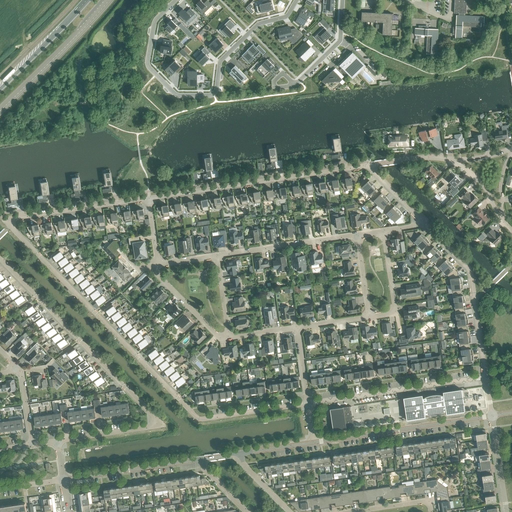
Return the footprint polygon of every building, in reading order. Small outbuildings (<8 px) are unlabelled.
[(197,6),(196,7),(202,14),(212,6),(207,1),(204,4),(200,0),(196,4),(197,6)] [(263,4),(255,6),(257,14),(273,9),(270,0),(265,0),(262,1),(263,4)] [(323,0),(323,3),(327,3),(326,10),(327,10),(333,10),(333,0),(323,0)] [(459,13),(459,15),(464,16),(464,14),(466,14),(466,0),(454,0),(454,3),(455,3),(455,5),(454,5),(454,13),(459,13)] [(481,0),(481,9),(492,9),(488,0),(481,0)] [(183,9),(178,13),(180,15),(178,16),(185,23),(195,13),(190,8),(186,12),(183,9)] [(307,10),(306,13),(302,10),(295,22),(302,28),(310,15),(313,17),(314,14),(307,10)] [(361,21),(366,21),(382,22),(382,20),(385,20),(384,29),(383,29),(382,35),(391,35),(393,14),(385,13),(385,15),(371,14),(367,14),(367,12),(362,12),(361,21)] [(484,17),(464,16),(459,15),(458,18),(456,18),(455,28),(453,28),(453,35),(455,35),(455,38),(462,39),(462,26),(481,27),(481,23),(484,23),(484,17)] [(168,25),(165,28),(169,33),(173,30),(177,26),(176,25),(179,22),(175,18),(172,21),(171,20),(167,24),(168,25)] [(230,20),(219,30),(226,37),(227,36),(229,38),(234,34),(230,30),(235,25),(230,20)] [(290,26),(278,30),(281,40),(292,37),(296,41),(298,39),(301,36),(297,32),(296,33),(292,34),(290,26)] [(438,34),(435,33),(436,29),(428,29),(425,29),(425,26),(419,26),(419,28),(415,28),(415,35),(427,36),(426,54),(430,54),(430,57),(436,57),(438,34)] [(321,36),(317,39),(322,44),(331,35),(324,28),(318,33),(321,36)] [(223,44),(217,38),(215,41),(214,40),(211,43),(212,43),(209,46),(215,52),(223,44)] [(162,45),(161,51),(171,53),(172,46),(171,46),(171,44),(172,44),(172,40),(164,39),(163,43),(164,43),(163,45),(162,45)] [(300,56),(298,59),(301,62),(304,60),(305,61),(315,51),(306,42),(299,48),(302,51),(298,54),(300,56)] [(247,51),(242,56),(247,61),(252,56),(254,58),(260,52),(262,54),(265,51),(258,45),(256,47),(253,44),(249,48),(250,48),(248,49),(247,50),(247,51)] [(201,50),(194,57),(201,64),(208,57),(205,54),(208,51),(203,46),(200,49),(201,50)] [(344,59),(337,66),(339,67),(340,66),(352,79),(365,66),(352,52),(351,52),(352,53),(351,54),(350,53),(346,57),(346,58),(344,59)] [(267,59),(258,68),(256,70),(263,78),(274,67),(272,64),(274,63),(270,58),(268,60),(267,59)] [(169,66),(166,69),(171,75),(176,70),(178,72),(183,67),(181,65),(180,66),(175,60),(172,63),(171,63),(168,66),(169,66)] [(366,67),(375,76),(376,74),(368,65),(366,67)] [(232,71),(229,73),(232,76),(236,80),(238,77),(242,81),(246,77),(239,70),(235,66),(232,69),(233,70),(232,71)] [(325,84),(327,82),(338,81),(339,82),(342,79),(333,70),(322,81),(325,84)] [(188,77),(188,85),(196,85),(196,81),(203,81),(203,75),(196,75),(196,71),(189,71),(189,77),(188,77)] [(495,132),(496,140),(497,140),(499,140),(500,139),(507,138),(506,132),(509,132),(508,125),(501,126),(502,131),(495,132)] [(421,137),(422,142),(428,140),(427,137),(430,136),(430,137),(437,135),(435,128),(428,130),(428,131),(426,132),(425,130),(418,132),(420,137),(421,137)] [(471,145),(475,145),(475,147),(483,146),(482,141),(487,140),(486,132),(481,133),(481,135),(474,136),(474,139),(470,139),(471,145)] [(389,145),(401,145),(407,145),(407,136),(392,137),(391,136),(390,135),(389,136),(388,137),(387,138),(388,139),(389,140),(389,145)] [(447,141),(448,149),(464,147),(463,139),(462,139),(461,135),(455,136),(456,140),(447,141)] [(341,151),(341,148),(339,138),(333,139),(335,152),(338,151),(338,154),(331,155),(332,159),(340,158),(339,151),(341,151)] [(277,161),(276,157),(275,148),(269,149),(271,164),(267,165),(267,169),(276,167),(275,161),(277,161)] [(212,170),(212,166),(210,157),(204,158),(207,174),(203,175),(203,178),(212,177),(211,170),(212,170)] [(430,181),(433,185),(438,180),(435,177),(438,174),(436,171),(435,171),(434,170),(434,169),(431,166),(426,172),(428,174),(428,175),(431,178),(429,180),(430,181)] [(112,185),(111,181),(110,172),(104,173),(106,186),(109,186),(109,188),(102,189),(103,193),(111,192),(110,185),(112,185)] [(448,192),(451,195),(459,188),(456,185),(460,181),(457,177),(456,178),(450,172),(444,177),(452,185),(449,187),(451,189),(448,192)] [(359,186),(365,192),(373,184),(370,181),(370,182),(364,176),(364,177),(359,186)] [(80,190),(80,186),(78,177),(72,178),(75,194),(71,194),(71,198),(79,196),(79,190),(80,190)] [(340,180),(344,190),(353,188),(351,178),(348,178),(348,179),(340,180)] [(327,182),(331,192),(340,190),(338,180),(334,180),(335,181),(327,182)] [(49,195),(48,191),(47,182),(41,183),(43,198),(39,199),(39,202),(48,201),(47,195),(49,195)] [(314,184),(318,194),(326,192),(325,182),(321,182),(321,183),(314,184)] [(301,186),(305,196),(313,194),(312,184),(308,184),(308,185),(301,186)] [(365,192),(371,198),(379,191),(375,188),(376,187),(373,184),(365,192)] [(17,199),(16,195),(15,186),(9,187),(11,200),(14,200),(14,203),(7,204),(8,207),(16,206),(15,199),(17,199)] [(288,188),(292,198),(300,196),(299,186),(295,186),(295,187),(288,188)] [(274,190),(275,191),(277,195),(279,199),(287,198),(286,188),(282,188),(282,189),(274,190)] [(261,192),(265,201),(274,200),(273,196),(273,192),(272,189),(269,190),(269,191),(261,192)] [(464,202),(470,208),(478,200),(472,194),(471,196),(468,193),(465,189),(459,195),(462,199),(463,198),(466,201),(464,202)] [(248,194),(252,203),(261,202),(259,191),(256,192),(256,193),(248,194)] [(371,198),(378,205),(385,197),(383,194),(382,195),(379,191),(371,198)] [(235,196),(239,205),(248,204),(246,193),(243,194),(243,195),(235,196)] [(222,198),(226,207),(235,206),(233,195),(230,196),(230,197),(222,198)] [(209,200),(213,209),(222,208),(220,197),(217,198),(217,199),(209,200)] [(378,205),(384,211),(391,204),(387,200),(388,200),(385,197),(378,205)] [(196,202),(200,211),(208,210),(207,199),(203,200),(204,201),(196,202)] [(183,204),(187,213),(192,212),(192,215),(196,214),(195,212),(194,201),(190,202),(190,203),(183,204)] [(170,206),(174,215),(182,214),(181,203),(177,204),(177,205),(170,206)] [(384,211),(390,217),(398,210),(395,207),(395,208),(391,204),(384,211)] [(156,208),(157,208),(161,217),(169,216),(168,205),(164,206),(156,208)] [(475,221),(479,225),(481,223),(483,225),(489,219),(486,216),(487,215),(486,214),(485,215),(479,208),(473,214),(477,219),(475,221)] [(132,211),(136,221),(145,219),(143,209),(139,209),(140,210),(132,211)] [(398,210),(390,217),(397,224),(405,223),(401,220),(404,217),(400,213),(401,213),(398,210)] [(119,213),(123,223),(131,221),(130,211),(126,211),(126,212),(119,213)] [(106,215),(110,225),(115,224),(115,226),(119,225),(118,223),(117,213),(113,213),(113,214),(106,215)] [(345,227),(344,217),(338,217),(338,214),(332,215),(333,222),(336,221),(337,229),(342,229),(342,228),(345,227)] [(361,223),(366,222),(365,216),(360,217),(359,214),(351,215),(352,227),(361,226),(361,223)] [(93,217),(97,227),(105,225),(104,215),(100,215),(100,216),(93,217)] [(79,219),(84,229),(92,227),(91,217),(87,217),(87,218),(79,219)] [(66,221),(70,230),(79,229),(77,219),(74,219),(74,220),(66,221)] [(53,223),(57,232),(66,231),(64,220),(61,221),(61,222),(53,223)] [(292,227),(295,227),(294,220),(290,220),(291,224),(283,225),(283,230),(282,230),(282,231),(282,233),(283,234),(284,234),(284,237),(293,236),(292,231),(291,229),(292,229),(292,227)] [(306,234),(307,235),(310,234),(310,231),(309,232),(308,227),(311,226),(310,220),(307,221),(308,224),(301,225),(302,235),(306,234)] [(323,221),(321,221),(321,220),(320,220),(318,220),(318,221),(318,222),(316,222),(318,232),(325,231),(324,228),(325,228),(328,228),(327,221),(323,222),(323,221)] [(40,225),(44,234),(53,233),(51,222),(48,223),(48,224),(40,225)] [(27,227),(31,236),(40,235),(38,224),(35,225),(35,226),(27,227)] [(267,230),(268,240),(276,239),(275,232),(278,232),(277,225),(271,226),(272,229),(267,230)] [(255,242),(256,242),(259,241),(258,234),(261,234),(260,226),(254,227),(254,230),(250,231),(250,235),(247,235),(248,241),(251,240),(251,242),(252,242),(253,243),(254,243),(255,242)] [(490,239),(495,245),(503,238),(497,232),(495,234),(494,233),(491,229),(487,234),(491,238),(490,239)] [(212,237),(214,247),(220,246),(221,247),(224,246),(223,237),(226,237),(225,230),(220,231),(221,236),(212,237)] [(233,244),(234,245),(236,245),(237,244),(236,243),(238,243),(238,239),(239,239),(243,239),(242,233),(237,233),(237,231),(229,232),(231,244),(233,243),(233,244)] [(411,239),(417,245),(425,238),(422,235),(422,236),(417,231),(407,232),(407,233),(412,238),(411,239)] [(198,237),(197,238),(197,239),(195,239),(197,250),(204,249),(204,245),(205,245),(208,245),(208,238),(203,239),(203,238),(201,238),(201,237),(200,236),(198,237)] [(142,258),(146,257),(145,249),(144,249),(144,247),(145,247),(144,242),(139,242),(138,237),(129,239),(130,244),(133,243),(136,258),(141,258),(142,258)] [(188,252),(188,247),(188,246),(191,245),(190,238),(183,239),(184,241),(179,242),(180,253),(188,252)] [(417,245),(424,252),(431,245),(427,241),(428,240),(425,238),(417,245)] [(405,252),(403,243),(401,244),(400,243),(399,239),(391,240),(391,243),(390,244),(391,246),(392,246),(392,250),(396,249),(396,250),(397,251),(399,250),(399,252),(405,252)] [(118,252),(115,250),(118,247),(117,241),(113,242),(105,249),(111,255),(114,257),(118,252)] [(350,253),(350,252),(351,252),(351,249),(349,249),(349,248),(350,248),(350,244),(343,245),(343,246),(339,247),(340,254),(341,254),(341,258),(349,256),(348,253),(350,253)] [(172,254),(171,249),(174,248),(174,245),(164,246),(163,246),(163,251),(165,251),(166,255),(167,255),(167,256),(168,256),(169,256),(169,255),(169,254),(172,254)] [(424,252),(430,258),(438,251),(435,248),(434,248),(431,245),(424,252)] [(56,261),(57,261),(57,260),(64,256),(63,256),(59,250),(52,255),(56,261)] [(430,258),(436,265),(443,258),(440,254),(440,253),(438,251),(430,258)] [(299,270),(306,269),(305,260),(301,261),(300,256),(299,253),(300,252),(295,253),(295,254),(291,254),(291,253),(291,254),(291,258),(293,258),(293,261),(292,262),(293,267),(299,266),(299,270)] [(319,255),(318,255),(317,252),(309,253),(311,265),(319,264),(319,263),(323,262),(322,254),(319,254),(319,255)] [(62,267),(63,266),(69,261),(64,255),(63,256),(64,256),(57,260),(57,261),(62,267)] [(278,268),(278,270),(287,269),(285,257),(276,258),(277,261),(273,262),(274,269),(278,268)] [(264,267),(269,266),(268,260),(265,261),(263,261),(262,258),(255,259),(256,269),(264,268),(264,267)] [(436,265),(443,271),(450,263),(448,261),(447,261),(443,258),(436,265)] [(129,273),(130,272),(119,260),(112,267),(124,279),(124,278),(128,281),(132,277),(129,273)] [(67,272),(68,271),(74,267),(70,261),(69,261),(63,266),(67,272)] [(235,269),(237,268),(236,261),(226,262),(227,270),(230,270),(230,271),(229,272),(230,275),(236,275),(235,269)] [(351,267),(351,265),(351,261),(344,262),(345,268),(343,268),(344,276),(355,275),(353,267),(351,267)] [(408,276),(408,273),(409,272),(409,269),(407,269),(407,268),(406,268),(405,263),(399,264),(399,268),(400,267),(400,269),(397,270),(399,277),(408,276)] [(443,271),(448,277),(458,272),(451,264),(450,263),(443,271)] [(72,278),(73,277),(79,272),(75,266),(74,267),(68,271),(72,278)] [(421,267),(419,269),(424,275),(427,273),(421,267)] [(78,283),(79,282),(78,282),(85,278),(80,271),(79,272),(73,277),(78,283)] [(450,279),(451,285),(462,283),(461,279),(460,280),(460,278),(459,278),(458,272),(448,277),(450,279)] [(138,278),(133,283),(136,287),(138,285),(144,291),(153,282),(147,276),(141,281),(138,278)] [(83,288),(84,288),(90,283),(86,277),(85,278),(78,282),(79,282),(83,288)] [(0,284),(3,290),(4,289),(11,285),(10,284),(6,278),(5,279),(0,282),(0,284)] [(240,283),(239,283),(238,278),(232,279),(233,284),(229,284),(231,291),(241,290),(240,283)] [(431,286),(431,282),(427,279),(423,279),(424,287),(431,286)] [(344,290),(344,292),(345,293),(346,293),(346,295),(357,293),(356,285),(353,286),(352,284),(353,284),(352,280),(346,281),(347,287),(345,287),(345,289),(344,290)] [(88,294),(89,293),(95,289),(95,288),(91,282),(90,283),(84,288),(88,294)] [(451,285),(452,294),(462,292),(461,287),(462,287),(462,283),(451,285)] [(9,295),(10,295),(10,294),(16,290),(11,284),(10,284),(11,285),(4,289),(9,295)] [(407,288),(406,289),(400,290),(402,298),(421,295),(419,284),(407,285),(408,288),(407,288)] [(94,299),(95,299),(94,298),(101,294),(96,288),(95,288),(95,289),(89,293),(94,299)] [(14,301),(15,300),(21,295),(17,289),(16,290),(10,294),(10,295),(14,301)] [(150,296),(156,302),(157,301),(160,304),(167,297),(161,290),(159,292),(157,290),(150,296)] [(452,294),(454,303),(464,301),(464,297),(463,297),(462,292),(452,294)] [(94,298),(95,299),(99,305),(106,300),(102,293),(101,294),(94,298)] [(15,300),(19,306),(21,305),(27,301),(22,295),(21,295),(15,300)] [(233,305),(234,312),(245,310),(244,301),(243,301),(242,297),(235,298),(235,304),(233,305)] [(348,306),(349,314),(359,312),(358,305),(356,305),(355,304),(356,303),(355,299),(348,300),(349,306),(348,306)] [(454,303),(455,311),(465,310),(464,305),(465,305),(464,301),(454,303)] [(169,303),(165,308),(169,312),(168,313),(173,318),(176,315),(177,315),(178,313),(181,311),(176,305),(173,308),(172,307),(169,303)] [(109,316),(110,315),(117,310),(116,310),(112,304),(105,309),(109,316)] [(318,314),(323,313),(324,315),(331,314),(330,304),(322,305),(322,307),(317,308),(318,314)] [(30,317),(31,316),(37,312),(37,311),(33,305),(25,310),(30,317)] [(264,312),(266,324),(274,323),(273,318),(274,317),(276,316),(275,306),(268,307),(269,311),(264,312)] [(290,315),(294,314),(294,308),(289,309),(288,306),(280,307),(282,320),(290,318),(290,315)] [(300,309),(301,317),(306,316),(308,315),(308,317),(312,316),(311,306),(307,306),(307,308),(305,308),(305,307),(305,308),(300,309)] [(405,319),(420,317),(418,306),(409,307),(410,310),(409,310),(408,311),(404,311),(405,319)] [(115,321),(116,320),(122,316),(122,315),(117,309),(116,310),(117,310),(110,315),(115,321)] [(455,311),(456,320),(467,319),(466,315),(465,315),(465,310),(455,311)] [(35,322),(36,322),(36,321),(42,317),(38,311),(37,311),(37,312),(31,316),(35,322)] [(120,326),(121,326),(127,321),(123,315),(122,315),(122,316),(116,320),(120,326)] [(183,315),(175,323),(178,326),(180,325),(185,330),(192,323),(189,319),(188,320),(183,315)] [(240,319),(239,320),(235,321),(236,329),(248,327),(246,319),(247,319),(247,315),(240,316),(240,319)] [(40,328),(41,327),(48,322),(47,322),(43,316),(42,317),(36,321),(36,322),(40,328)] [(456,320),(458,329),(467,328),(467,323),(467,322),(467,319),(456,320)] [(125,332),(126,331),(132,327),(132,326),(128,320),(127,321),(121,326),(125,332)] [(46,333),(47,332),(53,328),(48,322),(47,322),(48,322),(41,327),(46,333)] [(382,324),(383,327),(382,327),(382,330),(383,330),(384,334),(389,333),(389,337),(395,336),(394,329),(391,330),(390,323),(382,324)] [(160,325),(157,328),(162,333),(165,330),(160,325)] [(131,337),(132,337),(132,336),(138,332),(133,326),(132,326),(132,327),(126,331),(131,337)] [(361,327),(363,338),(365,338),(365,339),(366,339),(368,339),(369,338),(369,337),(371,337),(370,336),(377,335),(376,328),(371,329),(369,330),(369,326),(361,327)] [(51,339),(52,338),(58,333),(54,327),(53,328),(47,332),(51,339)] [(421,336),(422,336),(422,335),(422,333),(421,333),(420,332),(419,332),(415,332),(414,327),(406,328),(407,335),(400,336),(401,341),(401,342),(407,341),(407,342),(413,341),(413,338),(416,338),(420,337),(420,336),(421,336)] [(344,339),(350,338),(350,339),(358,338),(356,328),(348,329),(349,331),(343,332),(344,339)] [(458,329),(459,338),(470,337),(469,333),(468,333),(467,328),(458,329)] [(2,340),(7,346),(16,337),(11,332),(10,332),(8,330),(3,334),(5,336),(5,337),(2,340)] [(194,339),(199,344),(206,336),(201,331),(199,334),(197,333),(198,332),(195,330),(191,334),(194,338),(194,339)] [(136,343),(137,342),(143,337),(139,331),(138,332),(132,336),(132,337),(136,343)] [(336,343),(337,346),(340,346),(339,338),(336,338),(335,331),(327,332),(329,344),(336,343)] [(56,344),(57,343),(63,339),(59,333),(58,333),(52,338),(56,344)] [(307,340),(306,340),(307,345),(314,344),(314,343),(320,342),(319,335),(313,336),(312,334),(306,335),(307,340)] [(22,335),(15,342),(17,345),(21,341),(24,338),(22,335)] [(137,342),(141,348),(148,343),(144,337),(143,337),(137,342)] [(459,338),(460,347),(470,346),(469,340),(470,340),(470,337),(459,338)] [(57,343),(62,349),(69,344),(64,338),(63,339),(57,343)] [(284,339),(284,345),(280,345),(282,353),(288,352),(288,349),(292,348),(290,338),(284,339)] [(264,341),(265,349),(262,350),(262,356),(268,355),(268,352),(274,351),(272,340),(264,341)] [(14,352),(19,357),(26,350),(23,347),(25,346),(21,341),(17,345),(16,346),(18,348),(14,352)] [(34,362),(35,362),(36,361),(36,360),(39,357),(37,355),(37,354),(37,353),(36,352),(38,349),(36,348),(39,345),(37,343),(27,352),(29,354),(29,355),(26,358),(31,364),(32,364),(34,362)] [(242,348),(244,358),(248,358),(248,356),(256,354),(256,350),(254,350),(253,343),(245,344),(246,347),(242,348)] [(206,359),(209,357),(213,357),(214,363),(219,362),(217,350),(214,350),(213,349),(210,349),(207,346),(200,352),(206,359)] [(223,350),(224,356),(229,355),(230,357),(238,356),(236,346),(228,347),(229,349),(227,349),(223,350)] [(460,347),(462,356),(472,354),(472,351),(471,351),(470,346),(460,347)] [(152,359),(153,358),(159,354),(159,353),(154,347),(147,352),(152,359)] [(72,360),(73,360),(73,359),(79,355),(75,349),(72,351),(68,354),(68,355),(72,360)] [(157,364),(158,364),(158,363),(164,359),(160,353),(159,353),(159,354),(153,358),(157,364)] [(78,366),(78,365),(85,360),(80,354),(79,355),(73,359),(73,360),(78,366)] [(472,354),(462,356),(463,365),(473,364),(472,358),(473,358),(472,355),(472,354)] [(440,356),(432,357),(433,366),(434,366),(436,365),(436,366),(441,366),(440,360),(441,360),(440,356)] [(432,357),(425,358),(426,367),(429,366),(429,367),(434,367),(434,366),(433,366),(432,357)] [(162,370),(163,369),(170,364),(169,364),(165,358),(164,359),(158,363),(158,364),(162,370)] [(425,358),(418,359),(419,368),(421,367),(421,369),(427,368),(426,367),(425,358)] [(419,368),(418,359),(410,360),(410,364),(411,364),(412,369),(414,368),(414,370),(419,369),(419,368)] [(83,371),(84,370),(90,366),(85,360),(78,365),(83,371)] [(407,361),(399,362),(400,371),(400,372),(405,371),(405,370),(407,369),(407,365),(407,361)] [(399,362),(392,363),(393,372),(393,373),(398,372),(398,371),(400,371),(399,362)] [(392,363),(384,364),(386,373),(385,373),(386,374),(391,373),(391,372),(393,372),(392,363)] [(168,375),(169,375),(169,374),(175,370),(170,364),(169,364),(170,364),(163,369),(168,375)] [(386,373),(384,364),(376,365),(377,369),(378,369),(378,375),(384,374),(383,373),(385,373),(386,373)] [(88,377),(89,376),(95,371),(91,365),(90,366),(84,370),(88,377)] [(373,366),(365,367),(367,375),(369,375),(369,376),(374,376),(373,370),(374,370),(373,366)] [(365,367),(358,368),(359,377),(360,377),(362,376),(362,377),(367,377),(367,375),(365,367)] [(52,371),(54,374),(52,376),(54,378),(52,380),(53,387),(58,382),(60,385),(66,379),(66,380),(69,378),(64,373),(62,375),(55,368),(52,371)] [(358,368),(351,369),(352,378),(355,377),(355,378),(360,378),(360,377),(359,377),(358,368)] [(173,381),(174,380),(180,375),(176,369),(175,370),(169,374),(169,375),(173,381)] [(352,378),(351,369),(343,370),(344,374),(345,379),(347,378),(348,380),(353,379),(352,378)] [(93,382),(94,381),(101,377),(100,377),(96,370),(95,371),(89,376),(93,382)] [(340,371),(332,372),(333,380),(333,381),(333,382),(338,381),(338,380),(341,379),(340,375),(341,375),(340,371)] [(332,372),(325,373),(326,382),(326,383),(331,382),(331,381),(333,381),(333,380),(332,372)] [(325,373),(318,374),(319,383),(319,384),(324,383),(324,382),(326,382),(325,373)] [(174,380),(178,386),(186,381),(181,374),(180,375),(174,380)] [(319,383),(318,374),(310,375),(310,379),(311,379),(312,385),(317,384),(317,383),(319,383)] [(33,376),(33,379),(32,379),(33,382),(34,386),(39,385),(39,386),(41,385),(41,388),(47,387),(46,379),(42,380),(42,379),(41,379),(40,375),(33,376)] [(94,381),(99,387),(106,382),(101,376),(100,377),(101,377),(94,381)] [(298,377),(290,378),(292,387),(294,386),(294,388),(299,387),(298,381),(299,381),(298,377)] [(290,378),(283,379),(284,388),(285,388),(287,387),(287,389),(292,388),(292,387),(290,378)] [(283,379),(276,380),(277,389),(279,389),(280,390),(285,389),(285,388),(284,388),(283,379)] [(0,391),(8,390),(8,392),(15,391),(14,380),(6,381),(7,384),(0,384),(0,391)] [(277,389),(276,380),(268,381),(268,385),(269,385),(270,390),(272,390),(272,391),(277,390),(277,389)] [(265,382),(257,383),(258,392),(258,393),(263,392),(263,391),(265,391),(265,386),(265,382)] [(257,383),(250,384),(251,393),(251,394),(256,393),(256,392),(258,392),(257,383)] [(250,384),(242,385),(244,394),(244,395),(249,394),(249,393),(251,393),(250,384)] [(244,394),(242,385),(234,386),(235,390),(236,390),(237,396),(242,395),(242,394),(244,394)] [(232,387),(223,388),(225,397),(227,396),(227,398),(232,397),(231,391),(232,391),(232,387)] [(223,388),(216,389),(218,398),(220,397),(220,399),(225,398),(225,397),(223,388)] [(216,389),(209,390),(210,399),(211,399),(213,398),(213,400),(218,399),(218,398),(216,389)] [(209,390),(202,391),(203,400),(205,400),(206,401),(211,400),(211,399),(210,399),(209,390)] [(446,414),(465,411),(462,390),(443,393),(443,395),(441,395),(437,395),(433,395),(429,396),(425,397),(425,398),(422,398),(422,396),(403,399),(406,419),(406,420),(425,417),(425,415),(427,414),(427,415),(431,415),(435,415),(439,414),(444,412),(443,412),(446,412),(446,414)] [(203,400),(202,391),(193,393),(189,396),(194,401),(198,401),(198,402),(204,401),(203,400)] [(128,403),(121,404),(122,413),(125,413),(125,414),(128,413),(128,412),(129,412),(128,403)] [(101,406),(100,406),(102,416),(105,416),(105,417),(109,416),(108,415),(109,415),(108,406),(103,407),(103,404),(100,404),(101,406)] [(330,409),(333,431),(354,428),(351,406),(330,409)] [(94,408),(87,409),(89,418),(91,418),(92,419),(95,418),(95,417),(96,417),(94,408)] [(76,420),(74,411),(67,412),(68,421),(72,421),(72,422),(75,421),(75,420),(76,420)] [(61,413),(54,414),(55,423),(56,423),(56,424),(59,424),(59,423),(62,422),(61,413)] [(42,425),(41,416),(34,417),(35,426),(36,426),(36,427),(39,427),(39,426),(42,425)] [(22,419),(15,420),(17,429),(19,429),(19,430),(23,429),(22,428),(24,428),(22,419)] [(476,434),(477,441),(487,440),(485,433),(482,433),(482,430),(474,431),(474,435),(476,434)] [(476,448),(477,452),(483,451),(483,448),(488,447),(487,440),(477,441),(478,448),(476,448)] [(403,455),(401,445),(394,446),(394,451),(396,450),(397,456),(403,455)] [(479,455),(480,462),(490,460),(489,453),(484,454),(483,451),(477,452),(477,455),(479,455)] [(340,464),(339,455),(331,456),(331,460),(333,460),(334,465),(340,464)] [(479,469),(480,472),(486,471),(486,468),(491,467),(490,460),(480,462),(481,469),(479,469)] [(271,474),(270,465),(257,467),(263,472),(268,472),(269,480),(272,479),(271,474)] [(482,476),(483,483),(493,481),(492,474),(487,475),(486,471),(480,472),(480,476),(482,476)] [(199,475),(196,476),(198,485),(210,483),(204,478),(200,478),(199,475)] [(437,479),(426,481),(427,488),(429,488),(430,493),(436,492),(442,484),(437,481),(437,480),(437,479)] [(162,490),(161,481),(153,482),(153,486),(154,489),(155,489),(156,491),(162,490)] [(413,483),(414,485),(415,495),(425,493),(424,489),(427,488),(426,481),(413,483)] [(482,490),(483,493),(489,492),(489,489),(494,488),(493,481),(483,483),(484,490),(482,490)] [(405,484),(402,485),(403,492),(406,491),(406,496),(415,495),(414,485),(406,486),(405,484)] [(446,487),(442,484),(436,492),(437,497),(441,497),(442,499),(449,498),(447,487),(446,487)] [(398,487),(390,488),(392,498),(401,497),(400,492),(403,492),(402,485),(398,485),(398,487)] [(390,486),(378,488),(379,495),(382,495),(383,500),(392,498),(390,488),(390,486)] [(378,488),(366,490),(368,502),(377,500),(376,496),(379,495),(378,488)] [(366,490),(354,492),(355,499),(358,498),(359,503),(368,502),(366,490)] [(354,492),(342,494),(344,505),(353,504),(353,499),(355,499),(354,492)] [(489,492),(483,493),(483,497),(485,496),(486,503),(496,502),(495,495),(490,495),(489,492)] [(342,494),(331,495),(332,502),(334,502),(335,507),(344,505),(342,494)] [(331,495),(319,497),(321,509),(330,508),(329,503),(332,502),(331,495)] [(319,497),(307,499),(308,506),(311,505),(311,510),(321,509),(319,497)] [(450,509),(449,498),(442,499),(442,502),(437,503),(439,510),(450,509)] [(308,506),(307,499),(300,500),(300,501),(289,502),(298,511),(299,511),(306,511),(305,506),(308,506)]
